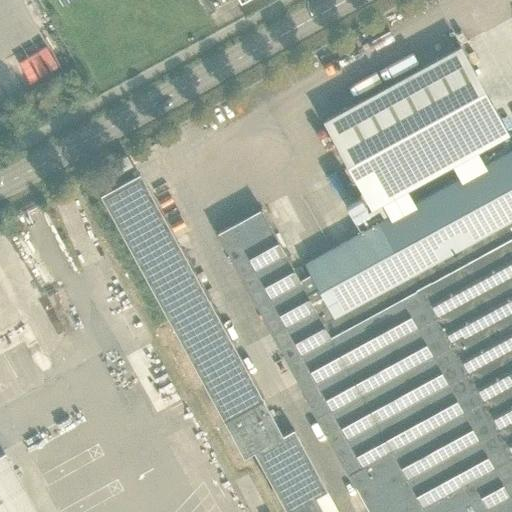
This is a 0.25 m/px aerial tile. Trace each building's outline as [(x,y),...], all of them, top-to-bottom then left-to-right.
[(203,0),(209,11),(228,0),(203,0)] [(322,121),(370,208),(507,134),(459,46),(322,121)] [(292,269),(258,207),(214,231),(367,511),(511,511),(511,465),(414,288),(406,274),(511,215),(511,149),(305,262),(312,275),(299,282),(292,269)] [(281,435),(138,172),(100,193),(243,457),(254,451),(287,511),(322,511),(314,497),(327,490),(294,428),(281,435)] [(511,465),(511,215),(406,274),(414,288),(511,465)] [(156,325),(132,334),(160,403),(184,393),(156,325)] [(20,511),(0,475),(0,511),(20,511)]
